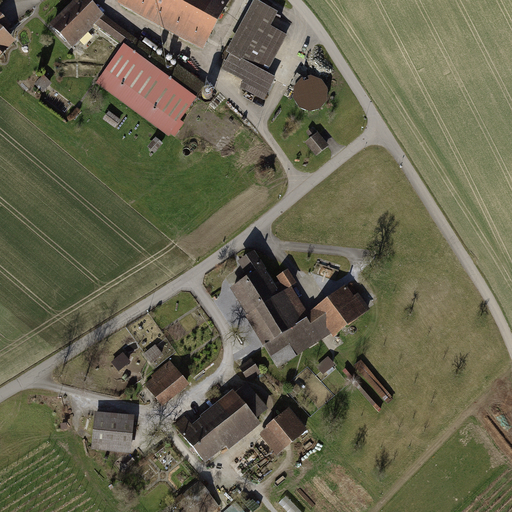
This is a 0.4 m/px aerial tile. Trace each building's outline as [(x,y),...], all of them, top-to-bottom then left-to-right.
[(81,0),(80,0),(48,32),(78,56),(85,48),(111,70),(98,88),(170,133),(201,89),(103,20),(81,0)] [(122,0),(207,45),(231,0),(122,0)] [(256,2),(223,69),(247,80),(242,91),(264,102),(275,80),(268,76),(288,34),(271,26),(278,12),(256,2)] [(0,56),(13,43),(3,32),(11,25),(0,14),(0,56)] [(41,94),(51,84),(43,76),(34,85),(41,94)] [(299,79),(298,106),(322,107),(323,80),(299,79)] [(318,133),(307,143),(317,155),(329,145),(318,133)] [(254,251),(237,262),(247,278),(229,290),(247,316),(244,317),(279,368),(330,334),(333,337),(371,311),(352,283),(307,313),(290,288),(297,283),(288,269),(276,277),(282,286),(277,289),(265,271),(267,270),(254,251)] [(164,355),(155,345),(143,355),(152,365),(164,355)] [(118,371),(129,361),(122,353),(110,363),(118,371)] [(336,366),(328,357),(316,367),(324,376),(336,366)] [(261,373),(251,359),(239,368),(247,380),(249,379),(250,380),(261,373)] [(152,378),(144,385),(162,408),(190,385),(170,360),(150,376),(152,378)] [(386,404),(393,398),(361,360),(354,366),(386,404)] [(382,410),(345,369),(342,372),(378,413),(382,410)] [(184,417),(172,426),(203,465),(225,448),(228,451),(260,425),(256,420),(268,410),(247,384),(235,394),(233,391),(190,425),(184,417)] [(267,429),(260,434),(278,456),(294,443),(298,447),(312,435),(289,408),(266,428),(267,429)] [(134,417),(94,413),(90,451),(130,454),(134,417)] [(157,458),(170,448),(166,442),(152,452),(157,458)] [(213,511),(221,506),(201,481),(173,503),(180,511),(183,511),(193,505),(198,511),(213,511)] [(282,504),(289,511),(301,511),(289,498),(282,504)] [(244,511),(236,502),(224,511),(244,511)]
